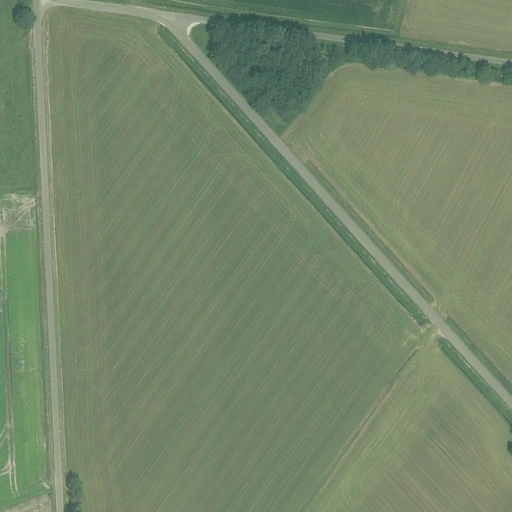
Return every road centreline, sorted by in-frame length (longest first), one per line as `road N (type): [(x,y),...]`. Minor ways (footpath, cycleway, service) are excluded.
road 1 (unclassified): [(511,404),(164,16)]
road 2 (unclassified): [(59,511),(35,0)]
road 3 (unclassified): [(511,63),(164,16)]
